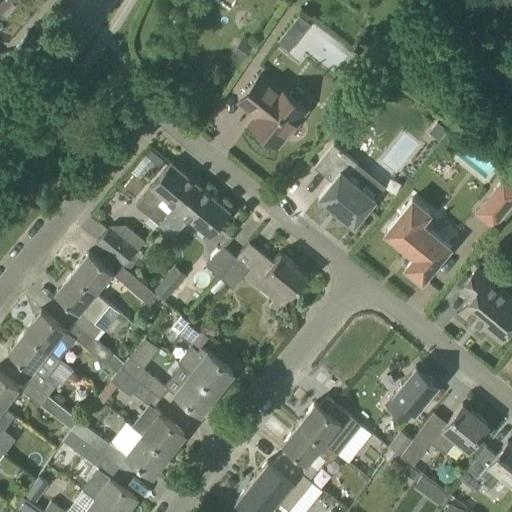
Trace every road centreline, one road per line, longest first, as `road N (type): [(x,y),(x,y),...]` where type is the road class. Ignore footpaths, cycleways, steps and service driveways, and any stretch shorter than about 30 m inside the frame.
road 1 (residential): [(174,511),(358,278)]
road 2 (residential): [(358,278),(155,109)]
road 3 (residential): [(0,296),(155,109)]
road 4 (residential): [(511,403),(358,278)]
road 5 (tertiary): [(0,121),(94,14)]
